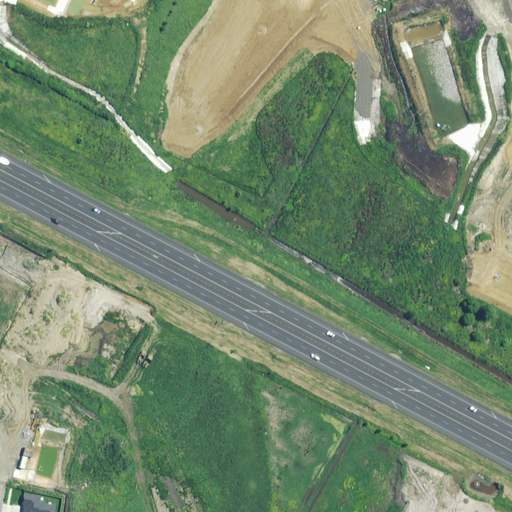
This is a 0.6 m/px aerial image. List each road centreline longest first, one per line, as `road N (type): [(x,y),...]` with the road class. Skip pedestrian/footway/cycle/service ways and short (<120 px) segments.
road 1 (motorway): [(0,161),(511,433)]
road 2 (motorway): [(511,456),(0,186)]
road 3 (unknown): [(32,276),(461,511)]
road 4 (unknown): [(0,488),(30,397),(86,305)]
